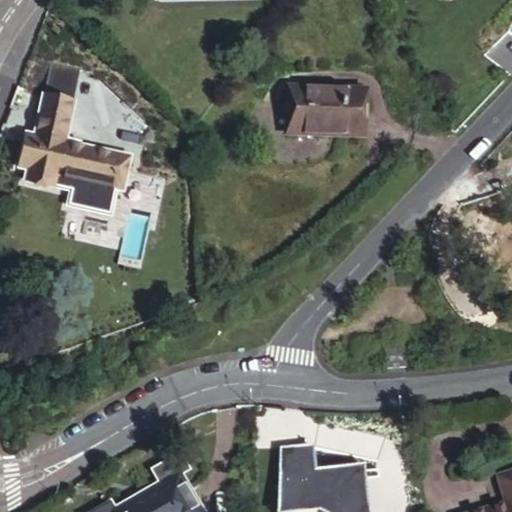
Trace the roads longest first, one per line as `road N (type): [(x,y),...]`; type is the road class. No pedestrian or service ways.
road 1 (residential): [(278,383),(286,354),(330,291),(511,106)]
road 2 (unclassified): [(0,487),(53,468),(180,395),(278,383)]
road 3 (unclassified): [(278,383),(402,391),(511,379)]
